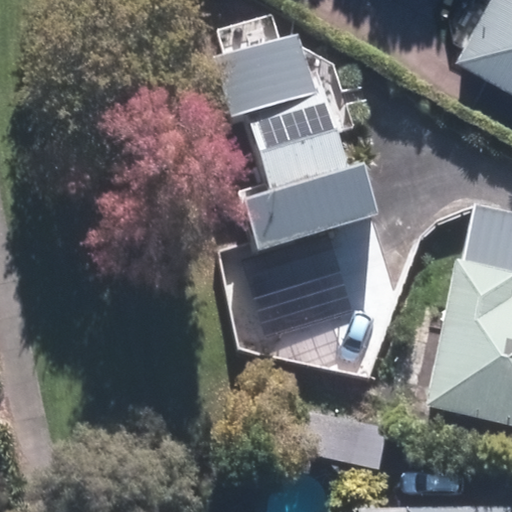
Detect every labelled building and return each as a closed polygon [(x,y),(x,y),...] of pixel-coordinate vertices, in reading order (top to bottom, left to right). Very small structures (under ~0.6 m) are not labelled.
[(511,0),(488,0),(458,56),(511,85),(511,0)] [(267,251),(386,216),(378,188),(372,167),(355,172),(326,74),(316,77),(305,38),(284,44),(279,29),(217,47),(238,118),(255,113),(279,194),(253,202),(267,251)] [(433,411),(511,428),(511,213),(479,206),(433,411)] [(355,320),(333,246),(263,266),(285,341),(355,320)] [(321,458),(384,469),(387,451),(391,431),(329,419),(321,458)]
